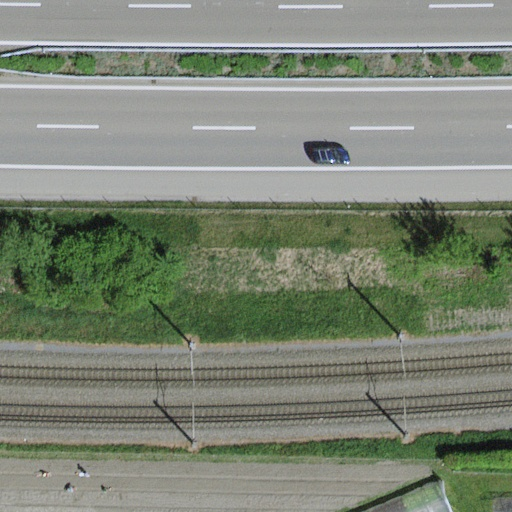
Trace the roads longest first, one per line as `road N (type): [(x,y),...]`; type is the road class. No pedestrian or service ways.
road 1 (motorway): [(0,125),(511,127)]
road 2 (motorway): [(511,5),(0,4)]
